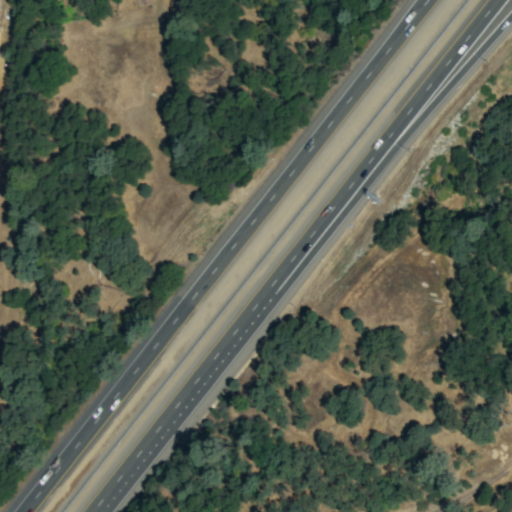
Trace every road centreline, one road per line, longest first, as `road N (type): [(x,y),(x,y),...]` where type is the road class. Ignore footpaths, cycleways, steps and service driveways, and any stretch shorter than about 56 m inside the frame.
road 1 (motorway): [(434,0),(27,511)]
road 2 (motorway): [(100,511),(502,0)]
road 3 (motorway): [(377,154),(511,6)]
